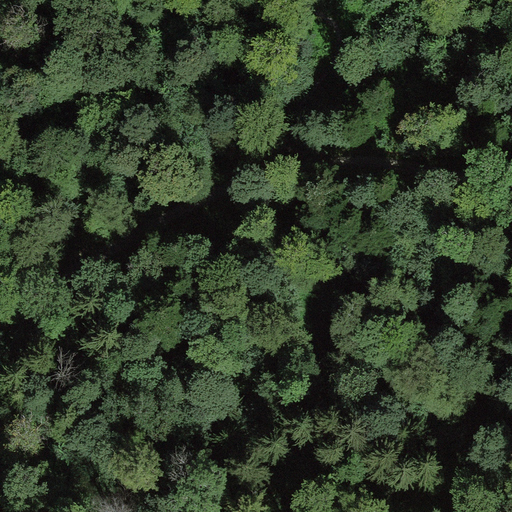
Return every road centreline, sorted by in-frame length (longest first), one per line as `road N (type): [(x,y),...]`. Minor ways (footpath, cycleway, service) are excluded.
road 1 (track): [(511,187),(437,164),(323,158),(165,206),(0,310)]
road 2 (track): [(203,0),(309,20),(275,110),(275,172)]
